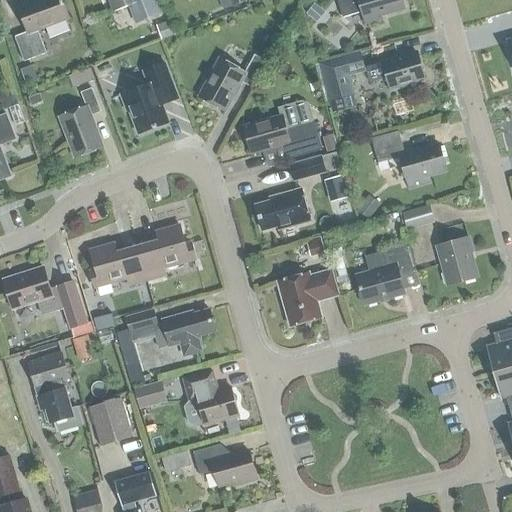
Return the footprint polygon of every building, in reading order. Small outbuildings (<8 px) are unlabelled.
[(31,0),(30,0),(17,5),(27,33),(14,38),(23,62),(46,54),(37,32),(69,20),(61,0),(35,0),(32,1),(31,0)] [(161,12),(156,0),(110,0),(114,9),(129,4),(136,22),(161,12)] [(337,0),(343,17),(362,11),(366,23),(383,18),(382,15),(405,8),(402,0),(337,0)] [(314,5),(306,15),(312,20),(320,10),(314,5)] [(169,21),(160,25),(166,39),(175,35),(169,21)] [(389,78),(392,90),(409,85),(408,81),(426,76),(419,50),(384,60),(384,61),(372,64),(372,67),(366,69),(370,83),(389,78)] [(198,97),(224,111),(240,81),(251,87),(265,61),(254,54),(244,72),(219,58),(198,97)] [(319,65),(329,102),(356,95),(350,74),(365,70),(360,54),(319,65)] [(142,71),(147,84),(120,94),(126,110),(128,109),(137,134),(168,122),(161,104),(177,98),(164,63),(142,71)] [(32,67),(21,70),(26,86),(37,82),(32,67)] [(68,78),(73,89),(95,80),(90,69),(68,78)] [(59,116),(74,157),(102,147),(90,115),(100,111),(91,88),(80,92),(85,106),(59,116)] [(0,178),(9,175),(0,150),(0,144),(15,139),(6,113),(0,115),(0,178)] [(313,120),(285,128),(281,115),(243,126),(250,153),(282,144),(286,159),(321,149),(313,120)] [(375,136),(383,160),(392,157),(395,165),(407,162),(414,185),(434,179),(432,172),(450,166),(442,141),(409,151),(402,128),(375,136)] [(348,131),(337,134),(340,142),(351,139),(348,131)] [(333,135),(322,139),(327,153),(337,150),(333,135)] [(336,153),(321,158),(326,174),(340,169),(336,153)] [(289,165),(294,183),(326,174),(321,158),(321,156),(289,165)] [(255,205),(261,230),(276,226),(277,230),(309,221),(300,189),(268,198),(269,201),(255,205)] [(362,203),(356,211),(368,220),(374,213),(362,203)] [(402,213),(407,231),(435,223),(430,205),(402,213)] [(136,245),(137,249),(145,281),(165,275),(164,274),(161,275),(159,269),(193,260),(195,267),(196,266),(190,242),(184,244),(178,225),(155,231),(155,232),(157,232),(160,243),(138,249),(137,245),(136,245)] [(306,241),(310,258),(325,254),(320,237),(306,241)] [(439,246),(449,285),(480,277),(473,252),(475,251),(471,237),(439,246)] [(145,281),(137,249),(115,255),(112,245),(113,244),(113,243),(90,250),(95,269),(89,271),(96,295),(97,294),(95,287),(129,278),(131,284),(128,284),(128,286),(145,281)] [(383,251),(383,254),(369,258),(372,270),(357,274),(364,304),(406,293),(402,276),(414,273),(407,244),(383,251)] [(86,323),(72,281),(48,289),(42,268),(2,281),(11,309),(36,300),(41,315),(63,308),(70,328),(86,323)] [(276,282),(288,325),(321,316),(317,301),(340,294),(333,269),(310,276),(309,272),(276,282)] [(158,326),(153,308),(126,316),(131,334),(158,326)] [(183,354),(187,356),(198,353),(201,349),(198,340),(200,339),(199,336),(215,332),(209,309),(193,314),(192,311),(162,319),(170,347),(180,345),(183,354)] [(493,375),(511,369),(511,329),(503,332),(506,343),(486,349),(493,375)] [(73,340),(75,350),(90,346),(87,336),(73,340)] [(56,423),(59,433),(83,426),(78,407),(70,409),(62,380),(68,379),(60,352),(36,359),(44,386),(47,385),(49,394),(41,396),(50,425),(56,423)] [(189,399),(184,407),(189,424),(195,426),(237,414),(230,387),(217,391),(211,369),(183,376),(189,399)] [(511,369),(493,375),(500,399),(511,395),(511,369)] [(134,390),(140,410),(167,402),(161,382),(134,390)] [(89,408),(101,447),(133,437),(121,398),(89,408)] [(236,485),(257,479),(248,450),(223,457),(219,444),(193,451),(199,474),(214,469),(218,486),(235,481),(236,485)] [(70,454),(73,471),(95,467),(92,449),(70,454)] [(0,460),(0,511),(29,511),(26,501),(12,505),(9,496),(21,492),(11,457),(0,460)] [(84,492),(87,509),(101,506),(97,489),(84,492)] [(121,511),(141,511),(140,507),(136,508),(131,491),(117,494),(121,511)]
